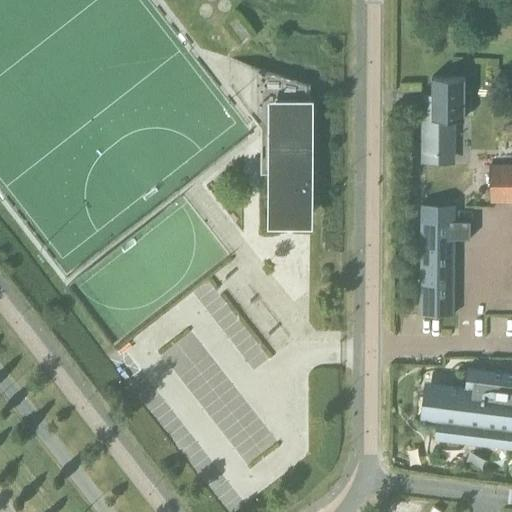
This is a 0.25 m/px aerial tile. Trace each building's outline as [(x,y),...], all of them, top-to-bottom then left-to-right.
[(227,23),(241,40),(250,33),(236,16),(227,23)] [(261,167),(261,173),(262,173),(272,173),(272,189),(272,216),(286,216),(286,217),(295,217),(295,216),(308,216),(310,216),(310,168),(310,167),(310,158),(310,157),(310,148),(310,147),(310,138),(310,137),(310,128),(310,127),(310,118),(311,118),(311,117),(310,117),(310,108),(311,108),(311,107),(310,107),(310,98),(311,98),(311,97),(310,97),(311,88),(311,87),(311,83),(306,82),(296,79),(296,78),(296,79),(286,76),(286,75),(276,72),(266,69),(256,66),(256,67),(256,119),(256,121),(261,127),(261,137),(261,147),(261,152),(261,159),(261,167)] [(451,157),(451,119),(465,119),(465,77),(431,77),(431,102),(425,102),(424,156),(451,157)] [(511,164),(489,164),(489,202),(511,201),(511,164)] [(430,221),(420,221),(419,314),(455,315),(455,238),(470,238),(470,206),(430,206),(430,221)] [(420,418),(437,420),(434,439),(511,448),(511,371),(468,366),(465,385),(425,380),(420,418)]
